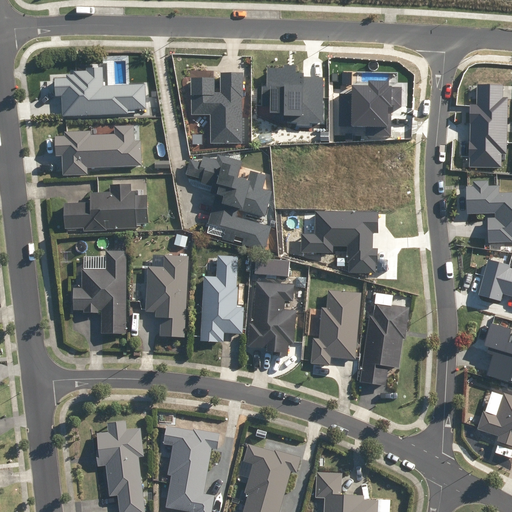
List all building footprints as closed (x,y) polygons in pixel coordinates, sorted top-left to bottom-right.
[(297,125),(309,125),(309,122),(322,122),(323,78),(302,78),(302,73),(299,73),(299,71),(295,71),(296,65),(284,65),(284,67),(267,67),(267,86),(262,86),(261,105),(257,105),(257,111),(287,122),(297,122),(297,125)] [(63,96),(64,117),(130,114),(129,110),(147,109),(146,85),(105,86),(104,67),(88,68),(88,71),(75,71),(75,74),(68,75),(68,78),(56,79),(57,97),(63,96)] [(211,143),(242,143),(242,97),(243,97),(243,73),(221,73),(221,93),(213,93),(213,79),(192,79),(192,114),(211,114),(211,143)] [(389,86),(389,81),(368,80),(368,85),(352,85),(352,94),(340,94),(339,125),(366,125),(366,136),(391,136),(392,106),(401,107),(402,87),(392,87),(392,86),(389,86)] [(503,97),(503,84),(477,84),(476,104),(470,104),(469,158),(470,158),(469,167),(501,167),(501,154),(506,154),(508,97),(503,97)] [(63,156),(64,176),(89,175),(89,168),(143,166),(142,141),(136,141),(135,125),(116,126),(116,134),(93,135),(93,131),(66,132),(66,136),(56,137),(57,157),(63,156)] [(238,177),(243,161),(217,154),(216,159),(203,156),(201,162),(190,159),(186,174),(202,179),(201,183),(218,188),(208,224),(226,229),(223,239),(234,242),(235,236),(244,238),(242,244),(264,251),(271,227),(235,217),(237,209),(265,216),(272,191),(262,189),(266,175),(250,170),(248,180),(238,177)] [(171,160),(155,160),(155,169),(171,169),(171,160)] [(511,192),(499,193),(499,186),(488,186),(488,181),(473,181),(473,186),(466,186),(467,214),(495,213),(495,217),(487,217),(488,242),(511,241),(511,192)] [(65,203),(66,229),(85,228),(85,232),(108,231),(108,230),(138,228),(138,224),(150,224),(149,195),(137,196),(137,191),(132,191),(132,184),(111,185),(111,192),(91,193),(92,202),(65,203)] [(378,233),(378,211),(315,210),(314,233),(301,233),(300,252),(333,253),(334,246),(347,247),(347,262),(349,262),(349,272),(375,273),(376,262),(377,262),(378,248),(373,248),(373,233),(378,233)] [(191,237),(179,232),(174,244),(186,248),(191,237)] [(127,334),(128,251),(107,251),(107,269),(83,269),(83,288),(75,288),(75,310),(85,310),(85,313),(100,313),(100,310),(102,310),(102,334),(127,334)] [(186,337),(190,256),(165,255),(165,267),(149,266),(146,312),(157,312),(157,317),(162,318),(161,336),(186,337)] [(218,277),(205,276),(202,341),(225,342),(226,333),(244,334),(245,307),(238,307),(239,287),(238,287),(240,256),(219,255),(218,277)] [(511,268),(510,267),(510,266),(488,259),(478,295),(501,301),(503,293),(511,295),(511,268)] [(296,285),(258,281),(254,324),(251,324),(249,347),(268,349),(268,351),(276,352),(276,355),(289,356),(290,343),(295,344),(298,310),(286,309),(286,301),(294,301),(296,285)] [(357,359),(363,293),(329,290),(328,308),(323,308),(320,339),(314,338),(312,364),(332,365),(332,357),(357,359)] [(374,316),(371,316),(361,382),(387,386),(390,366),(399,368),(403,339),(406,340),(411,308),(393,305),(394,295),(378,293),(377,295),(374,294),(374,301),(376,301),(374,316)] [(511,329),(493,323),(486,345),(491,347),(489,353),(494,355),(488,375),(509,382),(510,380),(511,380),(511,329)] [(484,411),(478,429),(500,436),(498,441),(511,445),(511,395),(505,393),(497,415),(484,411)] [(145,457),(142,428),(128,430),(127,420),(108,423),(109,432),(98,433),(100,450),(97,450),(99,466),(107,466),(111,496),(119,496),(120,511),(146,511),(140,457),(145,457)] [(218,450),(221,433),(195,429),(195,431),(168,426),(165,444),(174,446),(169,475),(172,476),(167,508),(191,511),(213,511),(216,496),(205,494),(213,449),(218,450)] [(280,511),(292,472),(298,473),(303,458),(276,450),(276,452),(249,444),(244,462),(254,465),(247,488),(245,489),(246,493),(249,494),(243,511),(280,511)] [(326,498),(324,511),(378,511),(379,500),(365,499),(365,496),(342,495),(343,473),(318,472),(316,498),(326,498)]
